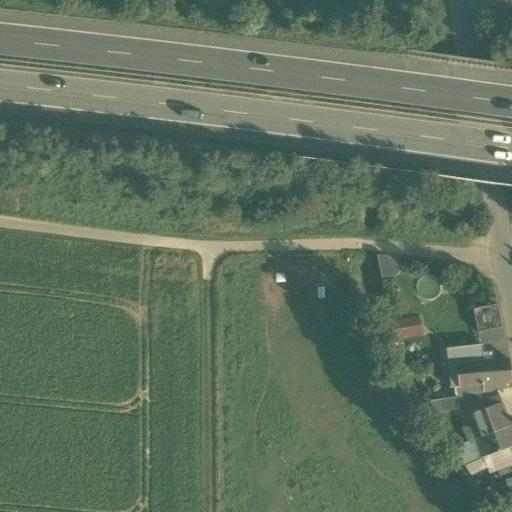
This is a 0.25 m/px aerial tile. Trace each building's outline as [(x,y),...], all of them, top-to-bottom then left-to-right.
[(393,266),(387,258),(377,256),(381,280),(395,278),(393,266)] [(473,311),(478,334),(501,329),(496,306),(473,311)] [(419,317),(389,323),(393,341),(423,336),(419,317)] [(446,350),(448,367),(458,366),(458,364),(484,362),(482,346),(446,350)] [(454,389),(455,399),(477,395),(497,392),(506,390),(505,384),(511,384),(508,360),(484,362),(458,364),(458,366),(460,387),(454,388),(454,389)] [(450,390),(454,389),(454,388),(460,387),(458,366),(448,367),(450,390)] [(468,407),(472,416),(491,408),(488,401),(499,397),(497,392),(477,395),(480,402),(468,407)] [(456,411),(468,407),(480,402),(477,395),(455,399),(456,411)] [(476,426),(481,438),(510,426),(499,397),(488,401),(491,408),(472,416),(476,426)] [(435,415),(456,411),(455,399),(428,403),(435,415)] [(464,429),(468,443),(481,438),(476,426),(464,429)] [(511,447),(511,431),(510,426),(481,438),(468,443),(476,461),(482,459),(489,456),(509,449),(511,447)] [(476,461),(468,443),(455,448),(465,466),(476,461)] [(489,456),(482,459),(486,469),(488,475),(511,465),(511,456),(509,449),(489,456)] [(471,477),(486,469),(482,459),(476,461),(465,466),(471,477)] [(492,486),(480,493),(490,510),(502,503),(492,486)]
